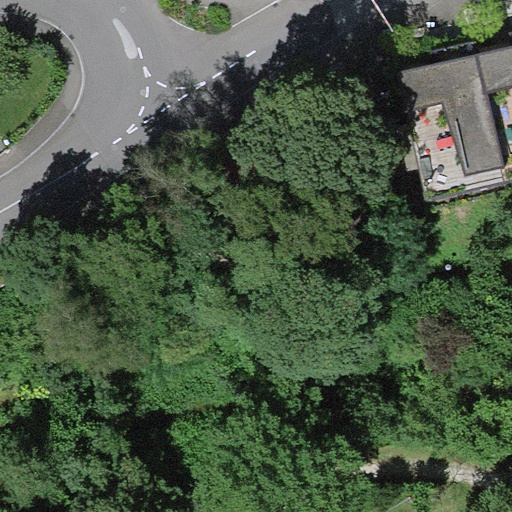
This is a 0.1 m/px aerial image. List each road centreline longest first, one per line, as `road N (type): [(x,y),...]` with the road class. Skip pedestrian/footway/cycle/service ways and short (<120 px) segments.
road 1 (track): [(511,268),(313,286),(244,274),(161,237),(62,220),(28,197)]
road 2 (residential): [(125,100),(234,66),(357,0)]
road 3 (track): [(271,511),(377,464),(511,483)]
road 4 (residential): [(125,100),(106,138),(0,213)]
